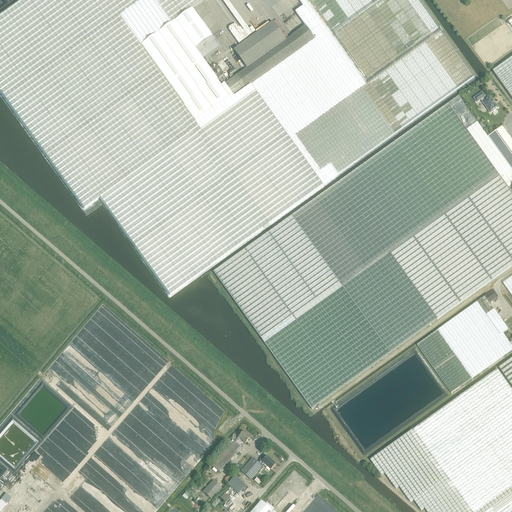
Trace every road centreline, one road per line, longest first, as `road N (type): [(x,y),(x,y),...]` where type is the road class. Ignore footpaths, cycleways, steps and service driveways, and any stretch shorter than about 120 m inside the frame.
road 1 (track): [(386,511),(0,180)]
road 2 (unclassified): [(249,417),(358,511)]
